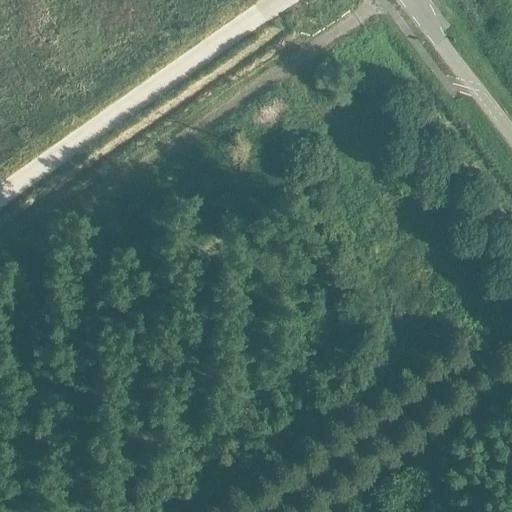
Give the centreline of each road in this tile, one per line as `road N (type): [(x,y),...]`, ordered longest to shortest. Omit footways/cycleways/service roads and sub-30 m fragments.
road 1 (residential): [(282,0),(0,199)]
road 2 (tertiary): [(511,134),(408,0)]
